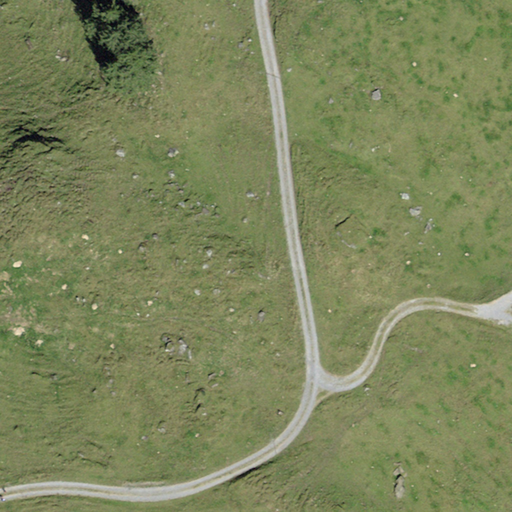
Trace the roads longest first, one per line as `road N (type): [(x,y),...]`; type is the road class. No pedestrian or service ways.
road 1 (track): [(0,500),(50,491),(146,499),(220,480),(288,442),(308,411),(316,372)]
road 2 (track): [(316,372),(261,0)]
road 3 (track): [(316,372),(336,387),(361,377),(386,326),(411,306),(478,313),(511,299)]
